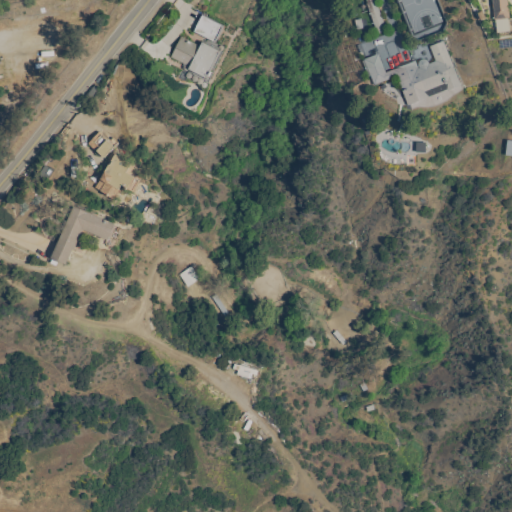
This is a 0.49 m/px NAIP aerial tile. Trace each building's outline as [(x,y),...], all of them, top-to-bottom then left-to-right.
[(387,31),(378,34),(367,4),(368,4),(366,0),(374,0),(375,1),(376,1),(387,31)] [(435,0),(399,0),(414,41),(445,30),(435,0)] [(508,0),(511,18),(496,20),(493,0),(508,0)] [(224,27),(216,43),(195,32),(203,16),(224,27)] [(201,47),(203,43),(204,43),(206,38),(226,48),(215,71),(216,71),(207,89),(189,80),(185,81),(179,78),(183,69),(194,75),(195,72),(190,70),(191,68),(172,58),(182,37),(201,47)] [(461,86),(448,91),(446,86),(428,93),(430,97),(409,106),(397,77),(375,86),(371,77),(370,77),(363,62),(365,61),(365,60),(379,54),(386,73),(415,61),(418,69),(420,68),(419,66),(419,63),(420,61),(424,60),(427,60),(428,62),(429,64),(436,62),(430,47),(443,42),(461,86)] [(105,159),(89,144),(101,132),(104,135),(103,136),(115,148),(105,159)] [(135,167),(131,175),(141,182),(134,193),(122,185),(119,190),(122,192),(118,197),(119,198),(116,202),(95,188),(110,165),(111,166),(113,162),(112,161),(116,155),(135,167)] [(78,209),(79,205),(89,209),(88,212),(116,224),(108,241),(84,230),(75,250),(74,250),(67,265),(52,259),(74,207),(78,209)] [(200,279),(188,288),(179,275),(191,267),(200,279)] [(284,331),(291,322),(301,330),(295,339),(284,331)] [(260,371),(258,376),(249,373),(248,378),(238,375),(239,371),(234,369),(236,364),(260,371)]
